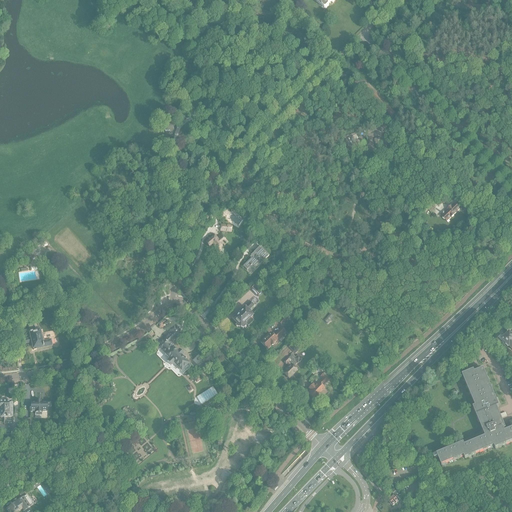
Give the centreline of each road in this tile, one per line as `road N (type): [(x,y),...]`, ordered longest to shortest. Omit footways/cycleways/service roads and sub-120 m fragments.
road 1 (residential): [(171,303),(193,225),(215,184),(383,12)]
road 2 (primary): [(511,270),(324,448)]
road 3 (primary): [(336,457),(511,280)]
road 4 (residential): [(311,434),(188,307),(171,303)]
road 5 (residential): [(0,377),(88,356),(171,303)]
